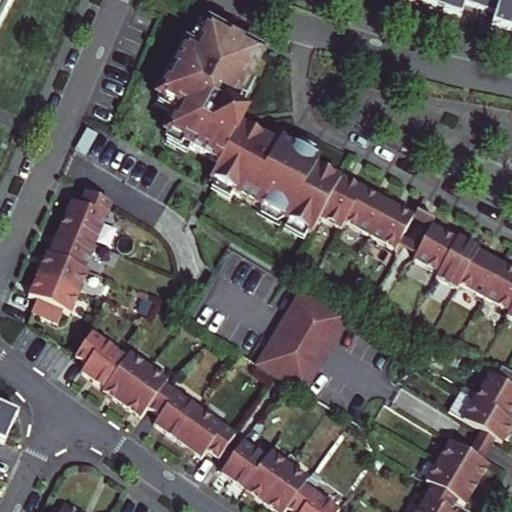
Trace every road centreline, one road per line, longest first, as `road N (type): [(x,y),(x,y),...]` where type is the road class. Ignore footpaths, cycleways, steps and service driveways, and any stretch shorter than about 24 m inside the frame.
road 1 (residential): [(304,29),(298,104),(306,125),(511,232)]
road 2 (residential): [(0,273),(117,0)]
road 3 (residential): [(511,85),(304,29)]
road 4 (residential): [(209,511),(58,404)]
